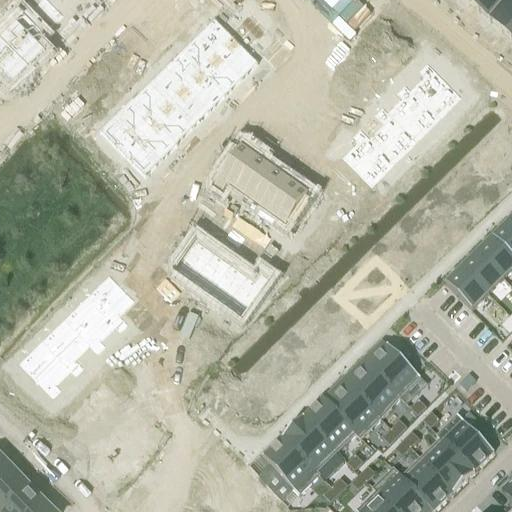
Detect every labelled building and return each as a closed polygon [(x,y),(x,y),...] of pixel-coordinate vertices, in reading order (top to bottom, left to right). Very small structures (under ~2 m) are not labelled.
[(44,0),(43,0),(35,9),(54,28),(63,19),(44,0)] [(511,0),(471,0),(473,1),(471,3),(468,6),(467,7),(469,9),(470,8),(478,15),(477,16),(479,17),(480,16),(484,11),(494,19),(490,24),(489,25),(489,26),(511,0)] [(511,0),(489,26),(490,27),(491,26),(496,21),(505,29),(501,34),(500,35),(502,37),(502,36),(510,43),(510,44),(511,45),(511,0)] [(28,2),(0,29),(0,44),(30,74),(47,57),(36,46),(54,28),(35,9),(28,2)] [(247,8),(238,16),(244,22),(252,13),(247,8)] [(252,13),(244,22),(249,28),(258,19),(252,13)] [(206,14),(189,31),(220,62),(237,45),(206,14)] [(238,16),(229,24),(235,30),(244,22),(238,16)] [(258,19),(249,28),(255,33),(264,25),(258,19)] [(244,22),(235,30),(241,36),(249,28),(244,22)] [(264,25),(255,33),(261,39),(269,30),(264,25)] [(249,28),(241,36),(247,42),(255,33),(249,28)] [(269,30),(261,39),(266,45),(275,36),(269,30)] [(189,31),(173,47),(204,78),(220,62),(189,31)] [(255,33),(247,42),(252,47),(261,39),(255,33)] [(275,36),(266,45),(272,50),(280,42),(275,36)] [(261,39),(252,47),(258,53),(266,45),(261,39)] [(280,42),(272,50),(278,56),(286,48),(280,42)] [(0,81),(1,80),(13,91),(30,74),(0,44),(0,81)] [(237,45),(220,62),(251,93),(268,77),(237,45)] [(266,45),(258,53),(263,59),(272,50),(266,45)] [(173,47),(156,63),(187,94),(204,78),(173,47)] [(272,50),(263,59),(269,64),(278,56),(272,50)] [(220,62),(204,78),(235,109),(251,93),(220,62)] [(156,63),(140,79),(171,110),(187,94),(156,63)] [(427,82),(412,96),(438,123),(461,100),(435,74),(426,65),(418,73),(427,82)] [(204,78),(187,94),(218,125),(235,109),(204,78)] [(140,79),(124,95),(155,126),(171,110),(140,79)] [(405,104),(390,118),(416,145),(438,123),(412,96),(404,88),(396,95),(405,104)] [(187,94),(171,110),(202,141),(218,125),(187,94)] [(124,95),(108,111),(139,142),(155,126),(124,95)] [(382,126),(368,140),(394,167),(416,145),(390,118),(381,109),(374,117),(382,126)] [(171,110),(155,126),(186,157),(202,141),(171,110)] [(108,111),(84,135),(115,166),(139,142),(108,111)] [(155,126),(139,142),(170,173),(186,157),(155,126)] [(360,148),(345,163),(371,189),(394,167),(368,140),(359,131),(351,139),(360,148)] [(139,142),(115,166),(146,197),(170,173),(139,142)] [(241,150),(212,191),(221,197),(227,190),(235,196),(259,162),(241,150)] [(259,162),(235,196),(252,207),(276,174),(259,162)] [(276,174),(252,207),(269,219),(292,186),(276,174)] [(292,186),(269,219),(286,232),(294,220),(302,209),(310,198),(292,186)] [(310,198),(302,209),(310,215),(318,204),(310,198)] [(302,209),(294,220),(302,226),(310,215),(302,209)] [(294,220),(286,232),(294,237),(302,226),(294,220)] [(511,230),(507,226),(492,241),(511,261),(511,230)] [(189,236),(180,248),(188,254),(196,242),(189,236)] [(511,261),(492,241),(477,257),(503,283),(511,274),(511,261)] [(181,264),(173,275),(190,288),(214,254),(196,242),(188,254),(181,264)] [(180,248),(173,259),(181,264),(188,254),(180,248)] [(214,254),(190,288),(207,300),(231,266),(214,254)] [(477,257),(461,272),(488,299),(503,283),(477,257)] [(173,259),(165,270),(173,275),(181,264),(173,259)] [(231,266),(207,300),(224,311),(247,278),(231,266)] [(461,272),(445,288),(472,315),(488,299),(461,272)] [(247,278),(224,311),(241,324),(270,283),(261,276),(256,284),(247,278)] [(108,278),(85,300),(112,327),(120,336),(128,328),(119,319),(134,304),(108,278)] [(85,300),(63,322),(89,349),(98,358),(106,350),(97,341),(112,327),(85,300)] [(511,323),(510,321),(502,329),(509,337),(511,334),(511,323)] [(63,322),(41,344),(67,371),(76,379),(84,372),(75,363),(89,349),(63,322)] [(41,344),(18,367),(44,393),(53,402),(62,394),(53,385),(67,371),(41,344)] [(387,347),(367,368),(400,401),(420,381),(387,347)] [(350,384),(347,387),(380,421),(400,401),(367,368),(350,384)] [(328,405),(327,406),(355,435),(355,436),(360,441),(372,428),(380,421),(347,387),(328,405)] [(303,420),(336,454),(355,436),(355,435),(327,406),(328,405),(323,400),(303,420)] [(418,403),(410,412),(418,419),(426,411),(418,403)] [(431,416),(423,424),(430,432),(439,424),(431,416)] [(303,419),(282,440),(282,441),(283,440),(316,474),(336,454),(303,420),(303,419)] [(457,419),(436,439),(439,443),(440,442),(473,476),(474,475),(494,456),(457,419)] [(399,423),(391,431),(398,439),(406,430),(399,423)] [(391,431),(382,440),(389,447),(398,439),(391,431)] [(411,435),(403,444),(411,451),(419,443),(411,435)] [(282,441),(262,460),(284,482),(272,494),(281,503),(293,491),(299,497),(318,478),(315,475),(316,474),(283,440),(282,441)] [(439,443),(420,461),(454,495),(475,476),(474,475),(473,476),(440,442),(439,443)] [(403,444),(394,452),(402,460),(411,451),(403,444)] [(205,454),(188,470),(219,502),(235,486),(242,493),(251,483),(252,482),(235,465),(234,466),(225,475),(205,454)] [(355,456),(346,465),(354,473),(363,464),(355,456)] [(0,486),(13,474),(0,460),(0,486)] [(402,480),(401,481),(429,510),(428,510),(429,511),(436,511),(454,495),(420,461),(413,469),(402,480)] [(367,469),(359,478),(366,485),(375,477),(367,469)] [(188,470),(171,487),(191,507),(186,511),(208,511),(219,502),(188,470)] [(393,471),(372,492),(375,496),(376,495),(392,511),(426,511),(428,510),(429,510),(401,481),(402,480),(393,471)] [(13,474),(0,486),(0,511),(4,511),(28,489),(13,474)] [(359,478),(350,486),(358,494),(366,485),(359,478)] [(340,481),(331,489),(339,497),(348,489),(340,481)] [(28,489),(4,511),(35,511),(43,504),(28,489)] [(331,489),(322,497),(329,504),(330,505),(339,497),(331,489)] [(392,511),(376,495),(375,496),(358,511),(392,511)]
